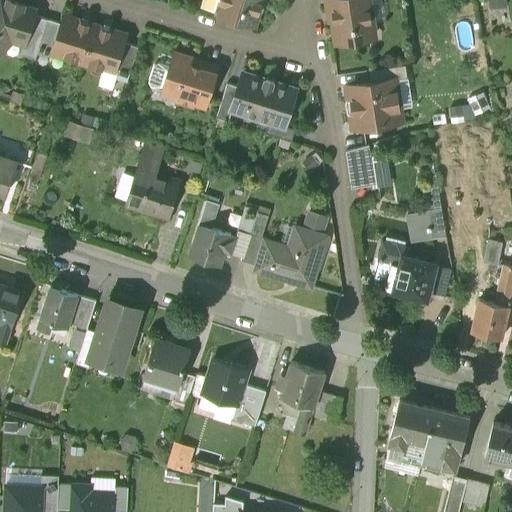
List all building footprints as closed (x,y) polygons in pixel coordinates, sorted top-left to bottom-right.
[(0,0),(0,43),(8,34),(9,38),(24,42),(32,14),(34,10),(0,0)] [(219,0),(202,0),(202,3),(205,8),(216,12),(219,0)] [(219,0),(216,12),(216,13),(254,25),(261,0),(219,0)] [(330,0),(327,1),(329,14),(333,14),(337,43),(373,38),(367,0),(330,0)] [(47,19),(32,14),(24,42),(20,53),(35,58),(39,46),(47,19)] [(95,25),(65,15),(62,23),(54,50),(53,53),(83,62),(95,25)] [(62,23),(47,19),(39,46),(54,50),(62,23)] [(126,34),(95,25),(83,62),(104,69),(114,72),(115,67),(123,42),(126,34)] [(138,47),(123,42),(115,67),(130,71),(138,47)] [(217,72),(193,65),(195,57),(191,56),(190,58),(172,52),(168,65),(159,63),(154,65),(149,81),(151,86),(161,89),(160,91),(177,96),(176,100),(193,106),(195,102),(207,105),(217,72)] [(405,64),(370,70),(372,81),(395,77),(396,79),(407,77),(405,64)] [(114,72),(104,69),(99,82),(113,87),(116,78),(127,81),(130,71),(115,67),(114,72)] [(268,75),(264,77),(264,78),(243,71),(238,85),(231,109),(269,121),(285,126),(285,125),(289,113),(291,113),(296,110),(298,106),(295,102),(293,101),(297,88),(275,81),(275,80),(273,76),(268,75)] [(372,81),(347,85),(354,127),(367,125),(371,119),(383,117),(387,122),(402,119),(400,107),(395,105),(394,93),(397,89),(396,79),(395,77),(372,81)] [(227,82),(216,116),(227,120),(231,109),(238,85),(227,82)] [(285,126),(269,121),(265,132),(292,141),(296,128),(285,125),(285,126)] [(163,147),(145,141),(126,203),(168,216),(179,183),(155,175),(163,147)] [(369,146),(345,150),(351,186),(374,183),(369,146)] [(0,190),(7,193),(17,160),(0,154),(0,190)] [(218,203),(206,199),(198,223),(210,227),(218,203)] [(258,210),(245,206),(238,229),(250,233),(257,211),(258,210)] [(441,207),(428,208),(433,238),(446,236),(441,207)] [(428,208),(407,212),(412,242),(433,238),(428,208)] [(269,215),(257,211),(250,233),(262,237),(269,215)] [(327,217),(311,212),(306,229),(321,234),(327,217)] [(210,227),(198,223),(198,225),(199,226),(189,256),(221,266),(225,251),(231,253),(236,237),(231,235),(231,234),(210,227)] [(511,227),(503,229),(505,240),(511,239),(511,227)] [(266,239),(265,239),(257,264),(256,269),(311,285),(327,235),(321,234),(306,229),(305,229),(299,249),(266,239)] [(262,237),(250,233),(241,259),(257,264),(265,239),(266,239),(267,238),(262,237)] [(502,243),(488,239),(483,260),(497,263),(502,243)] [(408,246),(383,240),(378,258),(391,262),(399,264),(402,254),(406,255),(408,246)] [(406,255),(402,254),(399,264),(391,262),(384,287),(393,290),(427,299),(436,262),(406,255)] [(511,265),(503,264),(495,302),(509,305),(511,292),(511,265)] [(24,289),(0,281),(0,318),(3,320),(13,323),(24,289)] [(79,293),(50,284),(40,317),(53,321),(68,326),(69,326),(79,293)] [(97,298),(79,293),(69,326),(68,326),(66,331),(84,337),(87,328),(97,298)] [(495,302),(477,298),(470,331),(502,338),(509,305),(495,302)] [(138,310),(108,300),(98,332),(91,354),(92,355),(121,364),(138,310)] [(53,321),(40,317),(37,325),(50,329),(53,321)] [(13,323),(3,320),(0,329),(0,340),(6,343),(13,323)] [(98,332),(87,328),(84,337),(76,362),(88,366),(92,355),(91,354),(98,332)] [(170,344),(157,340),(158,338),(156,337),(144,374),(177,385),(179,385),(183,371),(190,348),(171,342),(170,344)] [(248,368),(213,357),(202,393),(236,403),(237,404),(244,382),(248,368)] [(323,375),(289,364),(277,402),(290,406),(311,412),(318,390),(323,375)] [(195,374),(183,371),(179,385),(177,385),(174,396),(187,400),(195,374)] [(266,389),(244,382),(237,404),(236,403),(232,416),(255,423),(266,389)] [(318,390),(311,412),(290,406),(282,428),(306,436),(312,419),(327,423),(336,396),(318,390)] [(236,403),(202,393),(198,406),(232,416),(236,403)] [(187,400),(174,396),(171,405),(184,410),(187,400)] [(434,407),(398,399),(389,433),(391,434),(389,443),(388,443),(386,452),(387,452),(421,460),(425,442),(434,407)] [(469,416),(434,407),(425,442),(459,450),(461,451),(469,416)] [(511,426),(494,422),(486,456),(506,461),(511,462),(511,426)] [(195,468),(201,442),(176,436),(170,462),(195,468)] [(459,450),(425,442),(421,460),(436,464),(436,462),(455,467),(459,450)] [(421,460),(387,452),(385,460),(396,463),(395,469),(417,474),(421,460)] [(511,497),(511,493),(511,462),(506,461),(498,493),(511,497)] [(42,485),(41,509),(57,510),(57,507),(59,482),(59,474),(42,474),(41,485),(42,485)] [(466,478),(452,474),(443,511),(457,511),(461,499),(466,478)] [(490,484),(466,478),(461,499),(485,505),(490,484)] [(70,508),(71,482),(59,482),(57,507),(70,508)] [(70,508),(69,511),(115,511),(115,510),(116,492),(115,491),(90,490),(91,483),(71,482),(70,508)] [(41,485),(6,484),(5,511),(41,511),(41,509),(42,485),(41,485)] [(116,492),(115,510),(127,511),(128,486),(115,485),(115,491),(116,492)] [(214,511),(239,511),(240,511),(245,511),(245,501),(226,495),(226,503),(214,503),(214,511)]
